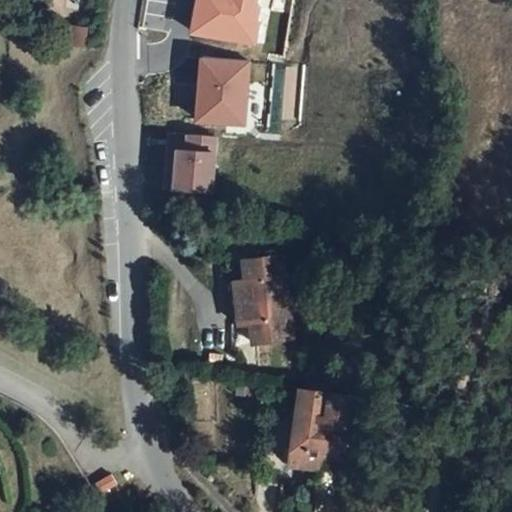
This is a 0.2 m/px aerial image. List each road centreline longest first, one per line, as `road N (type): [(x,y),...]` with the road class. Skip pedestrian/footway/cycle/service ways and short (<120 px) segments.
road 1 (tertiary): [(146,445),(133,362),(125,58),(131,0)]
road 2 (track): [(511,293),(471,367),(431,511)]
road 3 (residential): [(0,375),(51,407),(83,447),(108,458),(146,445)]
